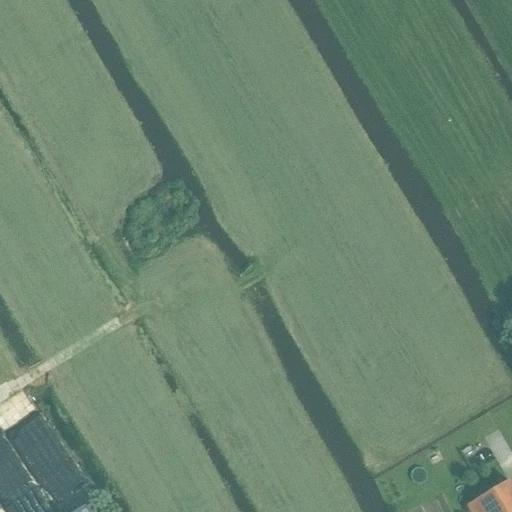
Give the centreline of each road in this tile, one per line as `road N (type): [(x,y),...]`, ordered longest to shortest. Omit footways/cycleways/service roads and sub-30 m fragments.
road 1 (track): [(347,0),(445,164),(511,174)]
road 2 (track): [(0,399),(162,294)]
